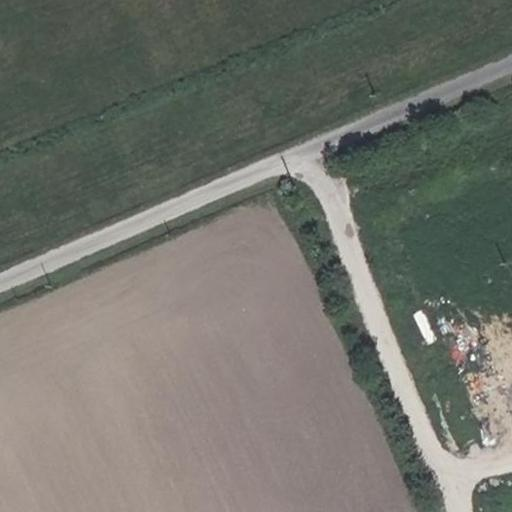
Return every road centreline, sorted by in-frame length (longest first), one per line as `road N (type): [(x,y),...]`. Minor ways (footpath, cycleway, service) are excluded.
road 1 (track): [(0,280),(511,58)]
road 2 (unknown): [(315,143),(438,459),(466,472),(511,465)]
